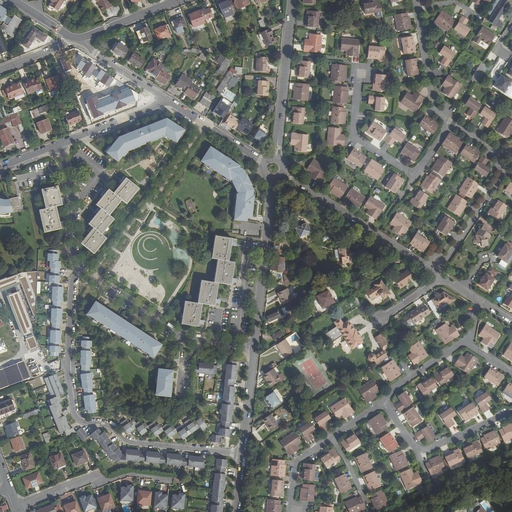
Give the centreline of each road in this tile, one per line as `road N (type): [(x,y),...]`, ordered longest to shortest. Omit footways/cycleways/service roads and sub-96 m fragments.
road 1 (residential): [(240,454),(125,441),(77,419),(67,362),(70,285),(83,273)]
road 2 (residential): [(359,74),(356,138),(413,175),(448,121)]
road 3 (residential): [(252,345),(179,337),(83,273)]
road 4 (residential): [(282,173),(436,273)]
road 5 (residential): [(252,345),(271,179)]
road 6 (residential): [(511,411),(420,449),(383,402)]
road 7 (residential): [(19,510),(95,476),(170,478)]
road 8 (residential): [(276,156),(291,0)]
road 9 (residential): [(83,273),(70,243),(59,144)]
road 10 (track): [(392,511),(511,457)]
road 11 (residential): [(436,273),(502,171)]
road 12 (residential): [(448,121),(431,103),(415,8)]
